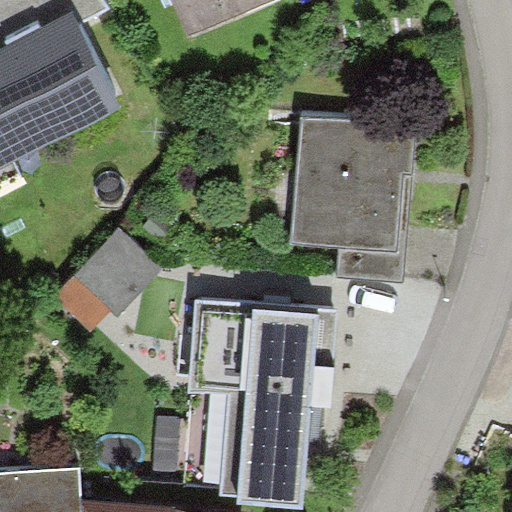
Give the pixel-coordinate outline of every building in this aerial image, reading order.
[(172,0),(190,43),(294,0),(172,0)] [(74,8),(0,47),(0,148),(116,88),(74,8)] [(411,128),(296,120),(288,239),(335,243),(333,274),(401,278),(411,128)] [(121,316),(166,270),(122,225),(54,297),(94,336),(117,312),(121,316)] [(339,306),(202,298),(196,396),(230,399),(224,493),(309,498),(315,399),(333,401),(339,306)] [(88,511),(89,503),(83,467),(0,472),(0,511),(88,511)] [(225,511),(89,503),(88,511),(225,511)]
